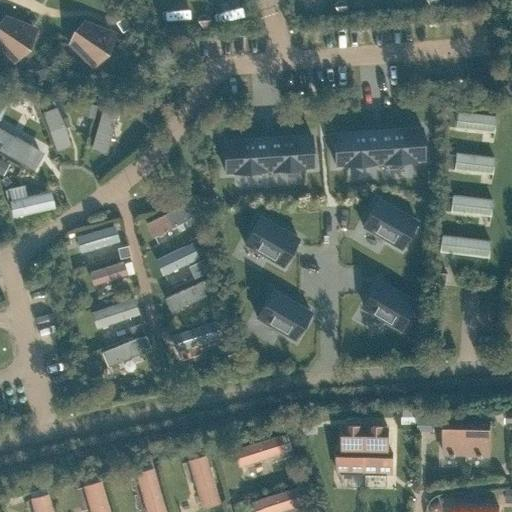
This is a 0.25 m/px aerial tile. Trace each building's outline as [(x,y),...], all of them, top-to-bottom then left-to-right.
[(342,13),(346,5),(341,0),(339,0),(336,0),(334,7),(339,14),(342,13)] [(0,24),(0,48),(7,55),(13,50),(19,55),(26,47),(31,37),(28,36),(31,28),(31,27),(4,16),(0,24)] [(77,33),(68,43),(85,60),(86,60),(85,60),(91,55),(98,60),(105,52),(109,42),(107,41),(109,33),(110,32),(83,21),(77,33)] [(107,154),(121,107),(105,103),(92,150),(107,154)] [(72,145),(57,107),(41,114),(56,152),(72,145)] [(497,132),(499,115),(459,110),(457,127),(497,132)] [(424,126),(335,132),(337,164),(347,164),(347,165),(376,163),(376,162),(386,161),(386,162),(416,160),(416,159),(426,159),(424,126)] [(0,152),(34,171),(44,153),(0,128),(0,152)] [(315,134),(226,140),(228,172),(238,172),(238,173),(268,171),(268,170),(278,169),(278,170),(308,168),(307,167),(317,166),(315,134)] [(496,174),(497,157),(457,153),(456,170),(496,174)] [(55,208),(50,191),(9,201),(13,218),(55,208)] [(493,216),(495,200),(456,196),(454,212),(493,216)] [(378,200),(363,227),(401,249),(417,221),(378,200)] [(190,220),(183,205),(146,223),(153,237),(190,220)] [(258,216),(243,243),(281,265),(297,238),(258,216)] [(119,241),(114,226),(77,237),(82,253),(119,241)] [(491,258),(493,241),(444,235),(442,252),(491,258)] [(199,258),(192,243),(155,260),(163,276),(199,258)] [(128,275),(124,262),(89,273),(93,285),(128,275)] [(209,295),(202,281),(165,299),(172,313),(209,295)] [(382,282),(366,309),(405,331),(420,303),(382,282)] [(270,289),(255,317),(293,339),(309,311),(270,289)] [(140,315),(135,299),(92,313),(97,329),(140,315)] [(222,338),(217,322),(172,336),(178,352),(222,338)] [(145,352),(139,337),(101,353),(107,368),(145,352)] [(416,407),(402,407),(402,416),(402,423),(416,424),(416,407)] [(418,417),(418,430),(434,430),(434,418),(418,417)] [(443,454),(465,455),(466,421),(444,420),(443,454)] [(313,421),(304,422),(306,433),(314,432),(313,421)] [(466,421),(465,455),(488,455),(489,421),(466,421)] [(364,473),(365,428),(342,428),(342,450),(337,450),(336,473),(364,473)] [(387,428),(365,428),(364,473),(392,473),(392,452),(387,452),(387,428)] [(289,452),(283,434),(236,450),(242,467),(289,452)] [(207,455),(189,460),(202,508),(219,504),(207,455)] [(164,511),(154,470),(136,475),(145,511),(164,511)] [(109,511),(102,482),(84,487),(90,511),(109,511)] [(281,511),(305,504),(299,487),(252,502),(254,511),(281,511)] [(53,511),(49,495),(31,500),(34,511),(53,511)] [(431,505),(431,510),(432,511),(440,511),(442,510),(442,506),(438,503),(434,503),(431,505)] [(452,511),(474,511),(475,504),(452,503),(452,511)]
